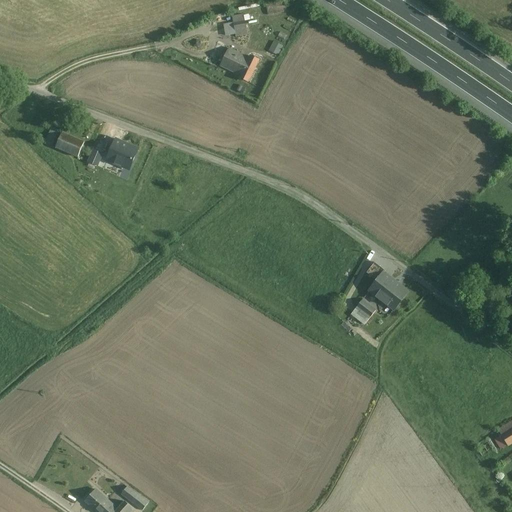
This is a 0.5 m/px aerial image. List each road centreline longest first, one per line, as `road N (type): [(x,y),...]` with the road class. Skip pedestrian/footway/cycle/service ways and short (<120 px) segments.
road 1 (residential): [(511,348),(283,185),(0,82)]
road 2 (motorway): [(330,0),(511,117)]
road 3 (motorway): [(511,81),(386,0)]
